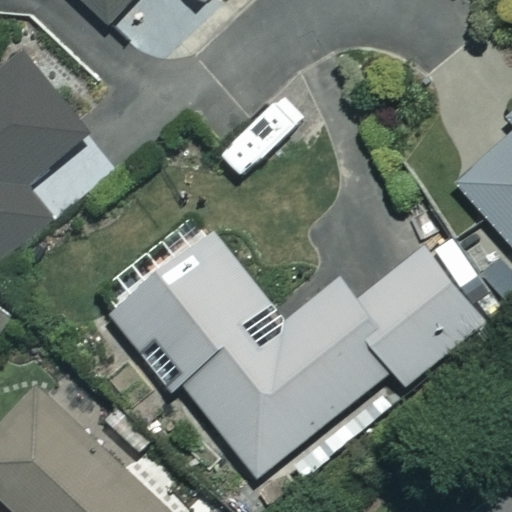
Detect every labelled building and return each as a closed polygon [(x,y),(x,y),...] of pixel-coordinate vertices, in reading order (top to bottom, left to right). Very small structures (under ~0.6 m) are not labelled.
[(85,0),(109,22),(129,0),(85,0)] [(0,69),(0,259),(51,218),(24,184),(91,130),(27,48),(0,69)] [(511,135),(460,182),(511,240),(511,135)] [(285,321),(198,211),(145,253),(159,271),(110,310),(171,387),(182,379),(257,475),(394,368),(407,384),(488,321),(428,244),(359,298),(342,277),(285,321)] [(0,331),(8,321),(0,314),(0,331)] [(174,511),(40,384),(0,426),(0,495),(17,511),(174,511)]
